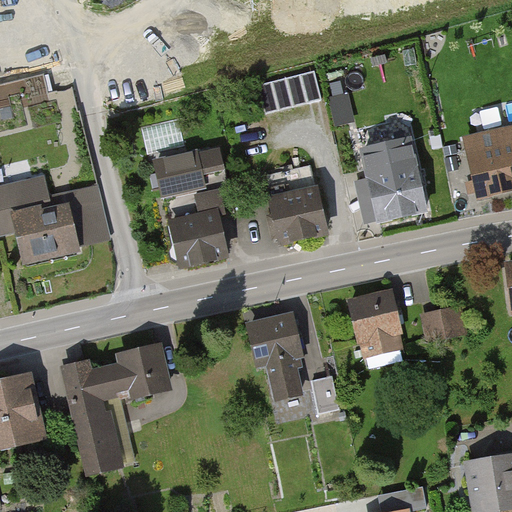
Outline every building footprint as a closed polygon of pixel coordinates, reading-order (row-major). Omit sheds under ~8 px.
[(322,101),(315,72),(258,87),(265,115),(322,101)] [(463,145),(473,205),(511,199),(511,150),(487,154),(485,142),(463,145)] [(232,213),(218,152),(159,166),(182,266),(226,256),(217,216),(232,213)] [(268,178),(283,244),(327,233),(310,167),(268,178)] [(412,170),(359,180),(367,225),(421,215),(412,170)] [(47,177),(0,189),(0,237),(10,235),(20,274),(120,249),(105,188),(53,201),(47,177)] [(394,295),(345,307),(355,348),(403,337),(394,295)] [(459,311),(420,316),(424,345),(463,340),(459,311)] [(290,315),(242,326),(250,365),(261,363),(270,406),(294,400),(287,364),(300,361),(290,315)] [(86,365),(54,372),(76,477),(115,469),(102,406),(170,392),(161,347),(108,357),(111,369),(88,373),(86,365)] [(323,413),(344,408),(337,374),(315,379),(323,413)] [(25,378),(0,383),(0,455),(40,446),(25,378)] [(511,511),(511,457),(470,465),(478,511),(511,511)] [(423,489),(408,491),(412,511),(427,509),(423,489)]
